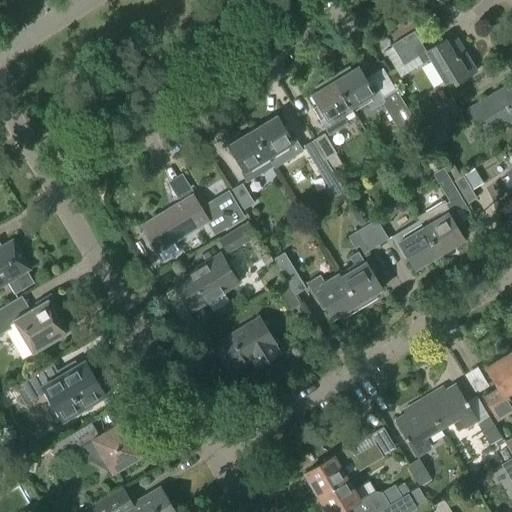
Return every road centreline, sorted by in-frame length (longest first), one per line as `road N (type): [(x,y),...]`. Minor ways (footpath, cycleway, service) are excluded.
road 1 (residential): [(50,201),(352,0)]
road 2 (residential): [(209,459),(511,276)]
road 3 (residential): [(209,459),(50,201)]
